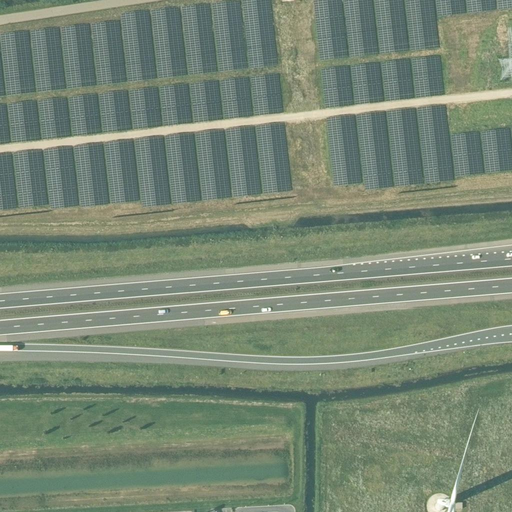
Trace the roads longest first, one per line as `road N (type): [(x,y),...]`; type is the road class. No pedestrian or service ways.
road 1 (motorway): [(0,348),(296,362),(511,335)]
road 2 (motorway): [(0,328),(511,285)]
road 3 (motorway): [(511,260),(0,302)]
road 4 (unclassified): [(140,0),(0,21)]
